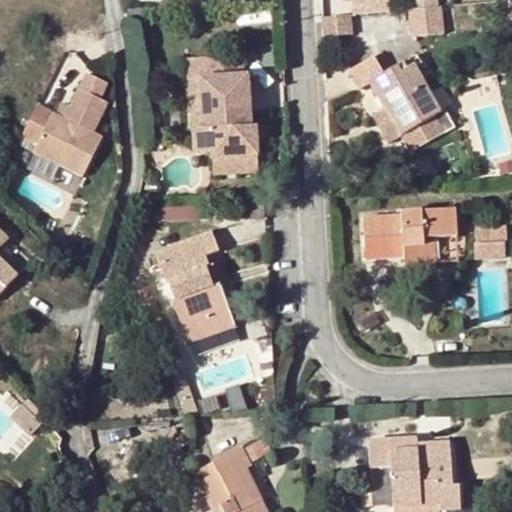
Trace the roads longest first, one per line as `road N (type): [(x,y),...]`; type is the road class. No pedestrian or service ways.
road 1 (residential): [(511,378),(369,380),(323,345),(300,0)]
road 2 (residential): [(95,511),(82,434),(89,332),(132,151),(112,0)]
